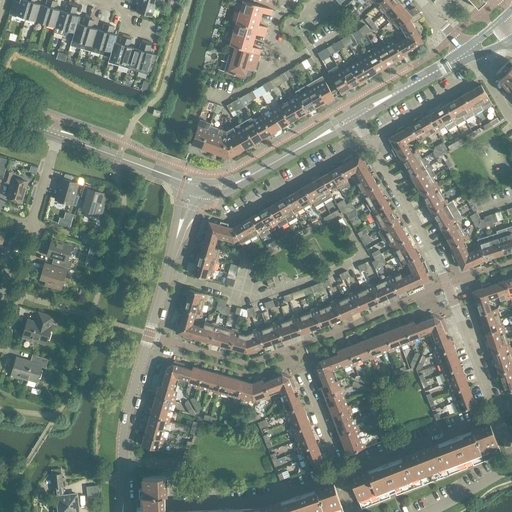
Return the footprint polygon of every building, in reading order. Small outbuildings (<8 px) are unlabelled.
[(26,18),(31,0),(20,0),(19,2),(14,0),(10,13),(26,18)] [(36,21),(41,4),(36,3),(36,0),(31,0),(26,18),(36,21)] [(45,24),(53,0),(51,0),(47,0),(46,6),(41,4),(36,21),(45,24)] [(55,27),(60,10),(55,9),(57,2),(53,0),(45,24),(55,27)] [(152,16),(155,5),(138,0),(132,0),(131,3),(138,5),(137,11),(152,16)] [(398,1),(397,0),(383,0),(376,7),(379,9),(380,8),(385,13),(398,1)] [(465,0),(470,4),(472,2),(478,9),(486,1),(485,0),(465,0)] [(271,15),(273,10),(243,1),(239,12),(260,18),(262,12),(271,15)] [(405,9),(398,1),(385,13),(389,18),(387,19),(390,22),(405,9)] [(63,35),(72,6),(67,5),(65,12),(60,10),(55,27),(54,33),(63,35)] [(77,8),(72,6),(63,35),(73,38),(74,33),(75,33),(78,23),(80,16),(75,14),(77,8)] [(353,7),(347,13),(350,16),(356,11),(353,7)] [(414,15),(417,20),(422,17),(419,12),(418,13),(415,8),(408,12),(405,9),(390,22),(392,25),(394,23),(399,28),(401,27),(401,26),(410,18),(412,17),(414,15)] [(356,11),(350,16),(353,19),(359,14),(356,11)] [(259,25),(260,18),(239,12),(236,23),(266,32),(268,27),(259,25)] [(412,23),(417,20),(414,15),(412,17),(410,18),(401,26),(401,27),(407,38),(419,41),(419,39),(421,38),(412,23)] [(370,26),(374,22),(368,16),(365,19),(370,26)] [(81,49),(89,19),(85,18),(82,25),(78,23),(75,33),(74,33),(73,38),(70,45),(81,49)] [(91,52),(97,29),(92,28),(94,21),(89,19),(81,49),(91,52)] [(379,29),(374,22),(370,26),(375,32),(379,29)] [(265,37),(266,32),(236,23),(233,34),(254,40),(256,34),(265,37)] [(100,55),(109,25),(104,24),(102,31),(97,29),(91,52),(100,55)] [(371,31),(365,24),(362,27),(367,33),(371,31)] [(114,27),(109,25),(100,55),(110,57),(111,52),(112,52),(115,42),(117,35),(112,33),(114,27)] [(367,33),(362,27),(358,30),(364,37),(367,33)] [(252,47),(254,40),(233,34),(229,45),(233,47),(260,55),(261,49),(252,47)] [(358,44),(352,34),(345,38),(349,45),(350,44),(352,47),(358,44)] [(118,66),(127,38),(122,37),(120,44),(115,42),(112,52),(111,52),(110,57),(108,63),(118,66)] [(128,68),(134,48),(129,46),(131,40),(127,38),(118,66),(128,68)] [(418,43),(419,41),(407,38),(396,44),(401,54),(402,54),(404,57),(403,57),(406,63),(411,61),(406,52),(419,44),(418,43)] [(396,44),(393,39),(390,41),(391,43),(385,47),(394,62),(403,57),(404,57),(402,54),(401,54),(396,44)] [(138,71),(146,44),(141,42),(139,49),(134,48),(128,68),(138,71)] [(151,45),(146,44),(138,71),(148,74),(154,54),(149,52),(151,45)] [(255,69),(260,55),(233,47),(225,72),(243,77),(246,67),(255,69)] [(394,62),(385,47),(379,50),(378,48),(375,50),(385,67),(394,62)] [(374,48),(365,53),(368,57),(377,73),(385,67),(375,50),(374,48)] [(322,51),(318,53),(322,60),(326,58),(322,51)] [(58,52),(57,59),(66,62),(67,55),(58,52)] [(315,64),(311,57),(307,59),(311,66),(315,64)] [(377,73),(368,57),(362,60),(361,58),(358,60),(368,78),(377,73)] [(368,78),(358,60),(354,62),(356,64),(350,67),(359,83),(368,78)] [(511,63),(509,60),(496,73),(500,77),(498,80),(511,94),(511,63)] [(306,69),(302,62),(298,65),(302,72),(306,69)] [(337,65),(328,71),(332,78),(339,89),(341,93),(350,88),(340,70),(337,65)] [(359,83),(350,67),(344,70),(343,68),(340,70),(350,88),(359,83)] [(334,97),(332,93),(322,76),(313,82),(325,102),(334,97)] [(144,81),(141,89),(144,90),(147,89),(149,83),(144,81)] [(325,102),(313,82),(304,87),(316,107),(325,102)] [(271,90),(266,83),(263,85),(267,92),(271,90)] [(492,105),(481,85),(472,90),(483,110),(492,105)] [(316,107),(304,87),(295,92),(297,95),(307,113),(316,107)] [(483,110),(472,90),(463,95),(474,115),(483,110)] [(252,100),(248,93),(244,95),(249,103),(252,100)] [(307,113),(297,95),(294,97),(295,99),(289,102),(298,118),(307,113)] [(474,115),(463,95),(454,100),(465,120),(474,115)] [(465,120),(454,100),(445,105),(457,125),(465,120)] [(239,108),(235,101),(231,103),(235,111),(239,108)] [(298,118),(289,102),(284,105),(283,103),(279,105),(290,123),(298,118)] [(290,123),(279,105),(276,107),(277,109),(272,112),(280,128),(290,123)] [(457,125),(445,105),(436,111),(445,126),(448,130),(457,125)] [(445,126),(436,111),(428,116),(437,132),(440,131),(439,129),(445,126)] [(280,128),(272,112),(266,116),(264,114),(261,116),(271,133),(280,128)] [(271,133),(261,116),(258,117),(259,119),(254,123),(263,138),(271,133)] [(437,132),(428,116),(419,121),(428,136),(433,133),(434,134),(437,132)] [(263,138),(254,123),(251,118),(242,123),(244,126),(254,143),(263,138)] [(200,120),(191,144),(202,148),(210,125),(210,124),(207,123),(200,120)] [(428,136),(419,121),(410,126),(415,136),(419,143),(423,141),(422,139),(428,136)] [(254,143),(244,126),(242,123),(233,128),(245,148),(254,143)] [(211,151),(217,134),(219,129),(210,125),(202,148),(211,151)] [(415,136),(410,126),(405,128),(404,125),(397,130),(398,133),(389,138),(406,143),(412,139),(412,138),(415,136)] [(229,158),(245,148),(233,128),(226,131),(227,136),(229,158)] [(229,158),(227,136),(226,131),(219,129),(217,134),(211,151),(229,158)] [(409,149),(406,143),(389,138),(394,147),(391,149),(395,156),(398,155),(401,159),(411,153),(409,149)] [(406,168),(421,159),(418,153),(419,152),(417,149),(411,153),(401,159),(406,168)] [(355,172),(360,155),(354,158),(352,155),(341,161),(343,164),(339,167),(345,177),(349,175),(355,172)] [(363,161),(360,155),(355,172),(359,178),(362,181),(372,176),(369,171),(373,170),(367,159),(363,161)] [(421,159),(406,168),(411,177),(430,166),(425,157),(421,159)] [(430,166),(411,177),(416,186),(432,177),(435,175),(432,170),(432,169),(433,168),(431,165),(430,166)] [(345,177),(339,167),(330,172),(339,187),(341,191),(347,188),(348,189),(351,187),(345,177)] [(4,181),(9,183),(10,182),(12,183),(7,198),(22,202),(27,182),(13,178),(13,179),(11,178),(13,172),(7,170),(4,181)] [(339,187),(330,172),(321,177),(331,194),(334,192),(333,191),(339,187)] [(377,185),(372,176),(362,181),(356,184),(360,190),(359,191),(360,194),(377,185)] [(331,194),(321,177),(312,182),(324,202),(332,197),(331,194)] [(421,195),(438,185),(436,182),(435,183),(432,177),(416,186),(421,195)] [(62,179),(56,200),(76,206),(79,196),(74,195),(78,183),(62,179)] [(324,202),(312,182),(303,187),(313,204),(315,207),(324,202)] [(83,209),(91,212),(89,215),(98,218),(99,214),(101,215),(106,195),(90,190),(91,187),(85,185),(81,196),(87,198),(83,209)] [(382,194),(377,185),(360,194),(362,197),(363,197),(367,202),(382,194)] [(427,204),(442,195),(439,189),(440,188),(438,185),(421,195),(427,204)] [(313,204),(303,187),(295,192),(304,208),(309,204),(310,206),(313,204)] [(304,208),(295,192),(286,198),(295,214),(298,212),(298,211),(304,208)] [(387,202),(382,194),(367,202),(370,208),(369,209),(371,212),(387,202)] [(432,212),(448,203),(447,200),(445,200),(442,195),(427,204),(432,212)] [(297,217),(295,214),(286,198),(277,203),(288,223),(297,217)] [(437,221),(452,212),(457,209),(452,201),(448,203),(432,212),(437,221)] [(392,211),(387,202),(371,212),(369,213),(374,221),(377,220),(392,211)] [(288,223),(277,203),(268,208),(278,225),(279,228),(288,223)] [(346,207),(337,204),(341,211),(342,213),(345,211),(346,207)] [(278,225),(268,208),(259,213),(268,228),(274,225),(275,226),(278,225)] [(442,230),(458,220),(462,218),(457,209),(452,212),(437,221),(442,230)] [(398,220),(392,211),(377,220),(376,221),(381,230),(398,220)] [(60,217),(58,223),(70,227),(74,214),(66,212),(64,218),(60,217)] [(479,217),(477,212),(470,216),(472,221),(479,217)] [(259,213),(250,218),(260,235),(262,238),(271,233),(268,228),(259,213)] [(494,224),(491,215),(484,217),(485,219),(487,227),(494,224)] [(479,217),(472,221),(476,227),(477,230),(481,220),(479,217)] [(260,235),(250,218),(241,223),(250,239),(256,235),(257,237),(260,235)] [(481,220),(477,230),(481,229),(487,227),(485,219),(482,220),(481,220)] [(381,230),(378,232),(383,241),(387,238),(403,229),(398,220),(381,230)] [(447,239),(462,230),(459,224),(460,223),(458,220),(442,230),(447,239)] [(239,239),(232,228),(227,227),(228,224),(220,221),(219,225),(209,222),(218,237),(223,238),(223,237),(229,239),(229,240),(234,242),(239,239)] [(218,237),(209,222),(206,232),(202,231),(200,239),(204,240),(202,245),(213,248),(213,247),(214,241),(216,242),(218,237)] [(250,239),(241,223),(232,228),(239,239),(242,245),(245,243),(245,242),(250,239)] [(366,228),(357,233),(360,237),(367,233),(368,232),(366,228)] [(504,254),(511,251),(511,246),(506,228),(496,231),(497,233),(504,254)] [(408,238),(403,229),(387,238),(391,244),(389,245),(391,248),(408,238)] [(466,236),(462,230),(447,239),(452,248),(462,242),(469,239),(467,235),(466,236)] [(83,232),(81,241),(96,245),(99,237),(83,232)] [(494,257),(504,254),(497,233),(487,236),(494,257)] [(484,260),(494,257),(487,236),(477,240),(480,249),(484,260)] [(413,247),(408,238),(391,248),(393,251),(394,250),(398,256),(413,247)] [(67,261),(72,246),(51,240),(47,255),(54,257),(52,263),(70,269),(72,262),(67,261)] [(462,270),(468,254),(465,247),(462,242),(452,248),(454,252),(451,254),(454,261),(457,260),(462,270)] [(91,245),(89,253),(96,255),(99,247),(91,245)] [(219,249),(213,247),(213,248),(202,245),(199,255),(218,260),(219,257),(217,256),(219,249)] [(238,249),(242,256),(246,253),(242,246),(238,249)] [(418,256),(413,247),(398,256),(401,262),(400,262),(402,266),(408,262),(418,256)] [(480,262),(484,260),(480,249),(475,251),(468,254),(462,270),(472,266),(473,269),(481,265),(480,262)] [(218,260),(199,255),(197,265),(214,270),(216,263),(217,263),(218,260)] [(255,263),(262,259),(260,255),(253,259),(255,263)] [(424,260),(424,261),(421,262),(418,256),(408,262),(410,267),(412,274),(429,280),(426,273),(429,272),(424,260)] [(378,261),(375,270),(383,266),(385,265),(386,263),(378,261)] [(46,280),(45,284),(54,287),(54,288),(60,290),(61,289),(67,270),(44,264),(40,278),(46,280)] [(212,276),(214,270),(197,265),(194,275),(212,280),(213,276),(212,276)] [(397,294),(407,289),(402,279),(400,273),(393,276),(393,275),(389,276),(397,294)] [(422,282),(429,280),(412,274),(406,277),(402,279),(407,289),(411,287),(413,291),(424,286),(422,282)] [(397,294),(389,276),(386,278),(387,279),(381,282),(388,298),(397,294)] [(275,285),(273,278),(266,280),(269,288),(275,285)] [(511,299),(505,281),(495,284),(499,294),(498,294),(500,301),(507,299),(508,300),(511,299)] [(379,302),(388,298),(381,282),(374,284),(374,283),(371,284),(379,302)] [(499,294),(495,284),(490,286),(489,282),(481,285),(482,288),(472,292),(487,299),(492,298),(492,296),(498,294),(499,294)] [(369,306),(379,302),(371,284),(368,286),(368,287),(362,290),(369,306)] [(208,295),(189,290),(186,300),(204,304),(205,298),(207,299),(208,295)] [(360,310),(369,306),(362,290),(356,293),(355,291),(352,293),(360,310)] [(489,305),(487,299),(472,292),(475,302),(472,303),(475,311),(478,310),(480,315),(490,312),(490,311),(487,305),(489,305)] [(351,314),(360,310),(352,293),(349,294),(349,295),(343,298),(351,314)] [(341,319),(351,314),(343,298),(337,301),(337,300),(333,301),(341,319)] [(204,304),(186,300),(184,310),(195,313),(202,315),(203,311),(202,311),(204,304)] [(332,323),(341,319),(333,301),(330,302),(331,304),(324,306),(332,323)] [(320,327),(332,323),(324,306),(318,309),(317,307),(314,309),(320,327)] [(224,307),(217,310),(219,313),(229,316),(224,307)] [(498,308),(490,311),(490,312),(480,315),(483,324),(500,319),(498,313),(499,312),(498,308)] [(311,330),(320,327),(314,309),(311,310),(311,311),(305,313),(311,330)] [(194,317),(195,313),(184,310),(182,314),(179,313),(175,325),(179,326),(177,333),(192,325),(194,318),(194,317)] [(53,317),(40,313),(38,313),(36,319),(38,320),(37,322),(28,320),(23,337),(46,344),(51,327),(50,326),(53,317)] [(301,334),(311,330),(305,313),(299,316),(298,314),(295,315),(301,334)] [(433,317),(432,314),(423,318),(424,321),(415,324),(419,335),(431,331),(437,319),(433,317)] [(292,337),(301,334),(295,315),(292,317),(292,318),(286,320),(292,337)] [(447,329),(443,319),(440,320),(437,319),(431,331),(436,343),(447,338),(444,330),(447,329)] [(502,325),(500,319),(483,324),(486,334),(504,328),(503,325),(502,325)] [(282,340),(292,337),(286,320),(279,322),(279,321),(276,322),(282,340)] [(419,335),(415,324),(414,321),(404,325),(411,344),(415,343),(414,341),(421,338),(419,335)] [(272,344),(282,340),(276,322),(272,323),(273,325),(266,327),(272,344)] [(210,343),(216,324),(212,323),(212,325),(205,323),(203,328),(204,328),(200,340),(210,343)] [(220,346),(225,328),(219,326),(219,325),(216,324),(210,343),(220,346)] [(204,328),(203,328),(199,327),(192,325),(177,333),(184,335),(183,339),(194,342),(195,338),(200,340),(204,328)] [(411,344),(404,325),(395,329),(401,346),(407,343),(408,345),(411,344)] [(263,347),(272,344),(266,327),(260,329),(260,328),(256,329),(263,347)] [(230,348),(235,330),(232,329),(232,330),(225,328),(220,346),(230,348)] [(505,332),(504,328),(486,334),(489,344),(506,338),(504,332),(505,332)] [(247,353),(263,347),(256,329),(253,330),(253,332),(247,334),(250,342),(246,344),(247,353)] [(401,346),(395,329),(385,333),(392,351),(396,350),(395,348),(401,346)] [(250,342),(247,334),(246,334),(238,332),(239,331),(235,330),(230,348),(246,353),(247,353),(246,344),(250,342)] [(392,351),(385,333),(376,336),(382,353),(388,351),(389,353),(392,351)] [(382,353),(376,336),(366,340),(373,359),(377,357),(376,355),(382,353)] [(447,338),(436,343),(433,344),(436,350),(434,351),(435,355),(454,347),(450,337),(447,338)] [(508,345),(506,338),(489,344),(492,354),(510,348),(509,344),(508,345)] [(373,359),(366,340),(357,344),(363,360),(369,358),(370,360),(373,359)] [(363,360),(357,344),(347,347),(354,366),(358,365),(357,363),(363,360)] [(354,366),(347,347),(337,351),(338,354),(342,365),(343,368),(350,365),(351,367),(354,366)] [(457,357),(454,347),(435,355),(436,358),(438,357),(441,363),(457,357)] [(511,351),(510,348),(492,354),(495,363),(511,357),(510,351),(511,351)] [(37,382),(40,373),(41,367),(46,368),(48,359),(32,354),(30,362),(25,361),(26,360),(16,357),(11,374),(20,377),(19,378),(27,380),(28,379),(37,382)] [(328,354),(319,358),(320,361),(318,364),(330,370),(342,365),(338,354),(329,357),(328,354)] [(461,366),(457,357),(441,363),(443,369),(441,370),(442,374),(461,366)] [(511,357),(495,363),(498,373),(511,368),(511,357)] [(184,364),(174,361),(173,364),(170,366),(176,377),(189,381),(192,370),(183,367),(184,364)] [(335,381),(330,370),(318,364),(317,368),(314,369),(318,378),(321,377),(324,386),(335,381)] [(176,377),(170,366),(167,368),(164,367),(161,377),(164,378),(162,386),(173,390),(176,377)] [(461,366),(442,374),(439,375),(443,384),(448,382),(465,376),(461,366)] [(197,389),(203,369),(193,367),(192,370),(189,381),(188,384),(195,386),(194,388),(197,389)] [(501,383),(511,379),(511,368),(498,373),(501,383)] [(208,390),(213,372),(203,369),(197,389),(201,390),(202,388),(208,390)] [(217,395),(223,375),(213,372),(208,390),(214,391),(214,394),(217,395)] [(282,376),(281,373),(271,376),(272,379),(264,383),(268,394),(280,389),(285,377),(282,376)] [(227,395),(232,378),(223,375),(217,395),(220,396),(221,393),(227,395)] [(468,385),(465,376),(448,382),(450,388),(448,389),(449,393),(468,385)] [(295,387),(291,377),(288,378),(285,377),(280,389),(284,401),(295,397),(292,388),(295,387)] [(237,400),(242,380),(232,378),(227,395),(234,397),(233,399),(237,400)] [(511,379),(501,383),(505,393),(511,390),(511,379)] [(253,403),(252,383),(242,380),(237,400),(240,401),(241,399),(253,403)] [(268,394),(264,383),(263,380),(252,383),(253,403),(265,398),(266,400),(270,399),(268,394)] [(325,397),(344,390),(342,386),(340,387),(338,380),(335,381),(324,386),(321,387),(325,397)] [(176,390),(173,390),(162,386),(159,385),(156,396),(175,401),(176,398),(174,397),(176,390)] [(472,395),(468,385),(449,393),(451,396),(453,395),(455,401),(472,395)] [(328,406),(345,400),(343,394),(345,393),(344,390),(325,397),(328,406)] [(476,405),(472,395),(455,401),(450,403),(454,413),(476,405)] [(174,405),(175,401),(156,396),(153,406),(170,411),(172,404),(174,405)] [(298,396),(295,397),(284,401),(281,402),(284,409),(282,410),(283,413),(302,406),(298,396)] [(332,416),(351,409),(350,405),(348,406),(345,400),(328,406),(332,416)] [(170,411),(153,406),(150,415),(169,421),(170,418),(168,417),(170,411)] [(306,415),(302,406),(283,413),(284,416),(287,415),(289,422),(306,415)] [(336,425),(353,419),(350,413),(352,412),(351,409),(332,416),(336,425)] [(168,424),(169,421),(150,415),(147,425),(164,430),(166,424),(168,424)] [(309,425),(306,415),(289,422),(291,428),(289,429),(291,432),(309,425)] [(339,435),(358,428),(357,424),(355,425),(353,419),(336,425),(339,435)] [(473,466),(502,455),(490,424),(472,431),(473,434),(463,437),(462,435),(454,438),(455,440),(449,443),(439,447),(438,444),(402,458),(403,461),(387,467),(386,464),(378,467),(379,470),(369,473),(368,471),(350,478),(362,509),(390,498),(387,490),(393,487),(396,495),(467,468),(464,460),(470,458),(473,466)] [(164,430),(147,425),(144,435),(164,441),(165,437),(162,437),(164,430)] [(313,434),(309,425),(291,432),(292,435),(294,434),(296,441),(313,434)] [(360,431),(358,428),(339,435),(343,445),(360,438),(357,432),(360,431)] [(317,444),(313,434),(296,441),(299,447),(297,448),(298,451),(317,444)] [(164,441),(144,435),(141,445),(158,450),(160,443),(163,444),(164,441)] [(362,444),(360,438),(343,445),(347,454),(347,455),(366,447),(364,443),(362,444)] [(320,453),(317,444),(298,451),(299,454),(301,453),(304,460),(320,453)] [(324,463),(320,453),(304,460),(306,466),(304,467),(305,471),(324,463)] [(78,511),(77,494),(64,496),(62,473),(52,474),(53,488),(56,488),(58,511),(78,511)] [(343,511),(335,486),(334,484),(315,490),(316,493),(306,496),(299,499),(298,496),(291,499),(291,501),(282,505),(281,502),(263,508),(243,509),(243,511),(233,511),(233,509),(225,509),(224,511),(207,511),(207,510),(173,511),(169,511),(168,511),(162,511),(162,496),(165,496),(164,476),(143,477),(143,495),(141,495),(141,511),(343,511)] [(86,487),(87,498),(99,497),(98,486),(86,487)]
